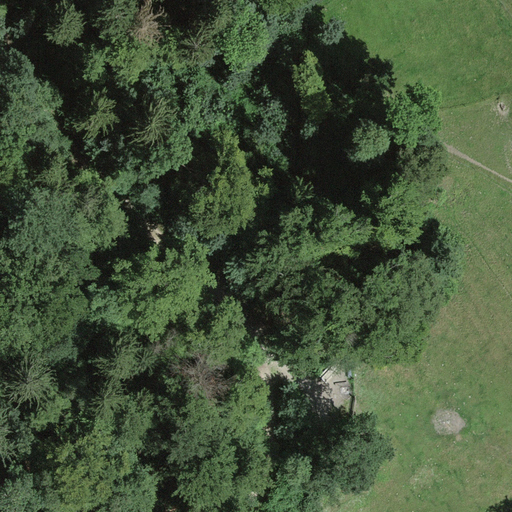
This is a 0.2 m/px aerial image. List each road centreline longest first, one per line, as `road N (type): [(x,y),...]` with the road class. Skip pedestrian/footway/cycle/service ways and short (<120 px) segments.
road 1 (track): [(0,33),(66,151),(231,289),(253,341)]
road 2 (track): [(0,246),(253,341)]
road 3 (track): [(253,341),(265,414),(244,511)]
